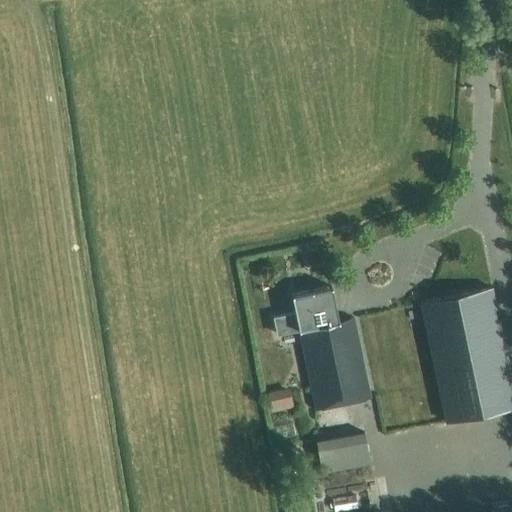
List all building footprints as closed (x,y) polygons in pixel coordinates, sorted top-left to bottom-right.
[(332,289),(293,297),(316,408),(369,397),(354,320),(339,323),(332,289)] [(511,409),(511,385),(493,291),(422,306),(446,423),(511,409)] [(406,371),(433,366),(420,304),(377,313),(383,338),(398,335),(406,371)] [(438,405),(427,387),(402,402),(413,420),(438,405)] [(315,442),(321,476),(369,467),(363,433),(315,442)]
